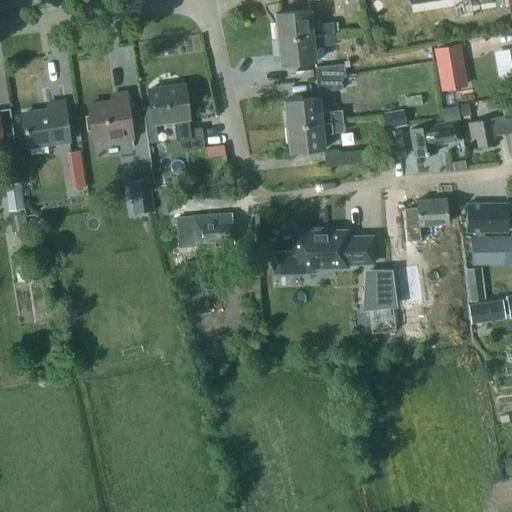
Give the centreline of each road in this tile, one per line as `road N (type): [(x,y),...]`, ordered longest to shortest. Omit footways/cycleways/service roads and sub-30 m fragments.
road 1 (residential): [(0,27),(190,0)]
road 2 (residential): [(242,168),(205,0)]
